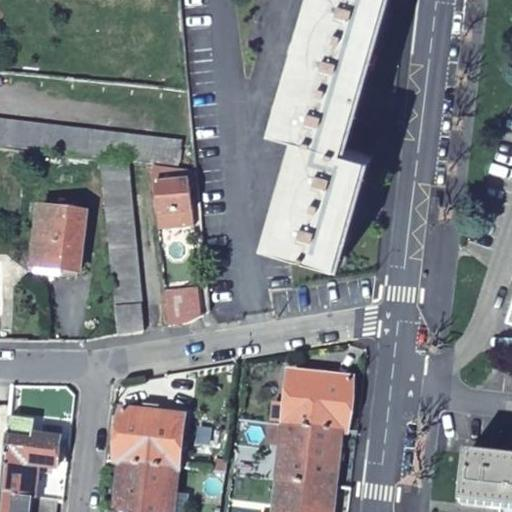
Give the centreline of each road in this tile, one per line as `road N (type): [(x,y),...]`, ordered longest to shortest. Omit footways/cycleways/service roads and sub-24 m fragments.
road 1 (residential): [(445,0),(399,321)]
road 2 (residential): [(399,321),(365,320),(94,368)]
road 3 (residential): [(399,321),(376,511)]
road 4 (residential): [(94,368),(80,511)]
